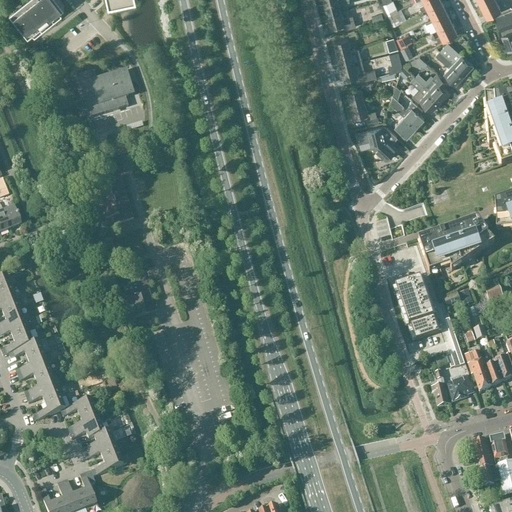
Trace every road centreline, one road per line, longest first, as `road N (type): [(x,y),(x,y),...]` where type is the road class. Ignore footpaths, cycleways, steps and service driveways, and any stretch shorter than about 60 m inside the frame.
road 1 (primary): [(362,511),(284,261),(221,0)]
road 2 (primary): [(184,0),(281,384),(323,511)]
road 3 (residential): [(431,440),(385,319),(364,206)]
road 4 (residential): [(364,206),(307,0)]
road 5 (residential): [(364,206),(495,78)]
road 6 (unknown): [(19,434),(61,426),(75,466),(42,480)]
